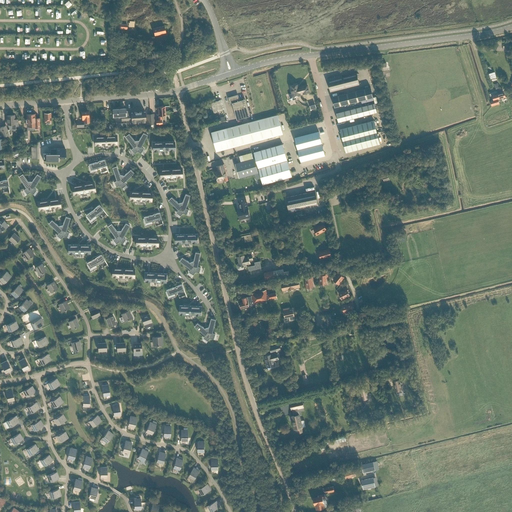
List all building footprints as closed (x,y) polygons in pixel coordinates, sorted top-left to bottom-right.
[(164,26),(153,29),(155,35),(165,33),(164,26)] [(342,77),(345,88),(359,84),(356,73),(342,77)] [(345,88),(342,77),(342,75),(327,79),(330,91),(345,88)] [(292,93),(289,94),(290,99),(291,100),(297,99),(296,96),(300,95),(300,93),(303,92),(303,94),(309,92),(307,85),(298,87),(297,84),(296,84),(294,84),(293,85),(290,86),(292,93)] [(371,87),(332,97),(334,107),(373,98),(371,87)] [(499,104),(498,99),(505,97),(504,92),(492,95),(493,100),(490,101),(492,106),(499,104)] [(248,121),(247,117),(250,116),(245,99),(240,101),(238,94),(228,97),(230,104),(232,103),(237,120),(243,118),(244,122),(245,121),(248,121)] [(221,100),(211,103),(214,113),(224,110),(221,100)] [(374,103),(336,113),(338,122),(377,112),(374,103)] [(272,106),(252,111),(255,121),(264,118),(274,116),(272,106)] [(161,116),(162,120),(165,120),(165,116),(164,107),(157,107),(158,117),(161,116)] [(126,116),(121,116),(121,121),(128,120),(128,123),(132,122),(132,121),(137,121),(137,122),(140,122),(140,120),(145,120),(144,112),(130,113),(130,112),(130,109),(125,109),(126,116)] [(40,128),(39,118),(35,119),(35,114),(26,115),(27,118),(26,118),(26,126),(27,126),(35,126),(35,128),(40,128)] [(274,116),(264,118),(267,128),(280,124),(278,115),(274,116)] [(11,116),(7,116),(7,124),(8,124),(9,130),(15,130),(15,127),(18,127),(17,120),(14,120),(14,116),(11,116)] [(255,121),(254,121),(260,140),(269,137),(267,128),(264,118),(255,121)] [(359,124),(362,136),(377,132),(374,120),(359,124)] [(250,143),(260,140),(254,121),(245,123),(250,143)] [(235,126),(238,136),(240,145),(250,143),(245,123),(235,126)] [(280,124),(267,128),(269,137),(283,134),(280,124)] [(342,137),(343,141),(362,136),(359,124),(340,129),(341,133),(342,137)] [(6,126),(0,127),(3,136),(9,135),(7,130),(6,126)] [(235,126),(226,128),(228,138),(238,136),(235,126)] [(228,138),(226,128),(211,132),(214,142),(228,138)] [(319,131),(304,135),(307,147),(322,143),(319,131)] [(377,132),(362,136),(365,148),(380,144),(377,132)] [(135,141),(129,134),(125,136),(133,148),(131,149),(134,153),(137,151),(138,151),(139,152),(140,153),(143,149),(141,147),(147,135),(143,133),(138,141),(135,141)] [(304,135),(294,137),(298,150),(307,147),(304,135)] [(116,136),(94,137),(95,146),(117,145),(116,136)] [(231,148),(240,145),(238,136),(228,138),(231,148)] [(362,136),(343,141),(344,145),(345,148),(345,149),(346,153),(365,148),(362,136)] [(228,138),(214,142),(216,151),(231,148),(228,138)] [(174,142),(152,142),(153,151),(175,151),(174,142)] [(322,143),(307,147),(310,159),(325,155),(322,143)] [(254,152),(258,168),(287,160),(283,144),(254,152)] [(307,147),(298,150),(301,162),(310,159),(307,147)] [(50,154),(43,154),(43,161),(59,161),(59,159),(65,159),(65,149),(50,149),(50,154)] [(254,158),(252,159),(251,153),(239,156),(241,162),(235,164),(240,183),(248,181),(249,185),(246,186),(248,191),(263,188),(258,172),(254,158)] [(105,160),(89,164),(90,170),(106,165),(105,160)] [(287,160),(258,168),(263,184),(292,176),(287,160)] [(218,171),(215,172),(218,181),(224,179),(224,181),(228,180),(226,171),(224,164),(216,166),(218,171)] [(116,181),(114,182),(116,187),(118,186),(119,186),(120,186),(121,187),(122,188),(126,185),(124,183),(134,173),(130,170),(123,176),(120,175),(116,166),(112,168),(116,181)] [(182,168),(159,170),(160,178),(182,177),(182,168)] [(22,174),(18,177),(26,188),(23,190),(27,194),(29,193),(30,192),(30,193),(31,193),(33,194),(36,190),(34,188),(41,177),(37,174),(32,182),(28,182),(22,174)] [(94,183),(72,186),(73,195),(95,191),(94,183)] [(130,191),(129,200),(151,201),(152,192),(130,191)] [(315,191),(286,197),(289,212),(318,206),(315,191)] [(172,197),(168,200),(178,210),(176,212),(180,216),(182,214),(183,213),(184,213),(186,214),(189,210),(186,208),(190,195),(186,194),(182,203),(179,203),(172,197)] [(246,198),(238,200),(240,209),(237,210),(239,220),(250,217),(246,198)] [(59,199),(37,202),(39,210),(61,207),(59,199)] [(99,205),(86,215),(90,220),(103,210),(103,209),(99,205)] [(159,212),(143,217),(145,223),(161,218),(159,212)] [(52,220),(48,224),(58,233),(56,235),(61,239),(62,237),(63,236),(64,236),(67,237),(69,232),(66,231),(70,218),(66,217),(62,225),(59,226),(52,220)] [(111,224),(107,226),(115,238),(113,240),(116,244),(118,242),(119,242),(120,242),(122,244),(125,239),(123,238),(130,226),(125,223),(120,231),(117,231),(111,224)] [(326,229),(323,224),(314,229),(317,235),(326,229)] [(14,233),(9,239),(15,244),(20,238),(14,233)] [(198,234),(175,235),(176,243),(198,243),(198,234)] [(136,237),(136,246),(158,246),(158,237),(136,237)] [(90,245),(68,245),(68,254),(90,254),(90,245)] [(29,248),(23,253),(27,259),(34,254),(29,248)] [(329,250),(319,253),(320,259),(331,256),(329,250)] [(182,257),(179,261),(190,270),(189,272),(193,275),(195,273),(195,272),(196,272),(197,272),(199,273),(201,267),(198,267),(200,253),(196,252),(193,261),(190,263),(182,257)] [(101,254),(87,263),(90,268),(104,260),(101,254)] [(238,264),(237,265),(238,269),(239,270),(243,269),(244,268),(244,267),(246,266),(246,265),(250,264),(249,260),(252,259),(251,255),(248,256),(248,257),(245,258),(244,256),(238,257),(239,264),(238,264)] [(255,265),(248,267),(249,271),(261,268),(260,261),(254,262),(255,265)] [(42,264),(35,268),(39,275),(46,271),(42,264)] [(112,268),(112,277),(134,278),(134,269),(112,268)] [(273,271),(263,273),(265,280),(275,278),(275,279),(275,280),(285,277),(290,276),(288,269),(285,269),(285,271),(284,272),(283,269),(273,271)] [(6,271),(0,277),(0,280),(3,284),(11,276),(6,271)] [(337,275),(333,280),(339,285),(341,282),(340,282),(344,277),(339,274),(340,273),(338,271),(336,274),(337,275)] [(167,274),(145,273),(144,282),(166,283),(167,274)] [(320,281),(319,281),(319,284),(326,284),(326,277),(328,277),(327,274),(325,274),(325,275),(319,275),(320,281)] [(311,278),(305,279),(306,285),(305,285),(306,288),(313,287),(312,280),(313,280),(313,276),(310,277),(311,278)] [(54,281),(47,286),(51,292),(58,288),(54,281)] [(182,284),(166,290),(169,296),(184,290),(182,284)] [(18,285),(11,293),(15,298),(23,290),(20,288),(18,285)] [(345,291),(339,293),(342,300),(345,299),(344,298),(349,296),(347,290),(348,290),(347,288),(344,289),(345,291)] [(265,290),(251,294),(251,296),(253,303),(253,304),(263,301),(263,300),(267,299),(265,290)] [(242,303),(239,303),(241,308),(248,306),(248,305),(252,304),(252,303),(253,303),(251,296),(250,296),(241,299),(242,303)] [(26,299),(19,307),(24,312),(31,304),(28,301),(26,299)] [(66,301),(58,304),(62,312),(69,308),(66,301)] [(349,304),(342,306),(344,313),(347,312),(352,310),(351,305),(352,305),(351,302),(348,303),(349,304)] [(179,305),(179,314),(201,315),(202,306),(179,305)] [(287,307),(283,308),(285,318),(288,317),(288,319),(294,318),(293,310),(288,311),(287,307)] [(97,308),(89,311),(93,319),(100,315),(97,308)] [(128,310),(121,314),(125,321),(132,317),(128,310)] [(149,314),(141,317),(142,321),(142,322),(143,321),(146,331),(149,330),(149,329),(146,330),(145,328),(152,325),(153,328),(154,328),(149,314)] [(112,315),(105,319),(109,327),(116,323),(112,315)] [(76,318),(68,322),(72,329),(79,325),(76,318)] [(197,323),(194,327),(205,335),(203,338),(208,341),(209,339),(210,338),(211,338),(214,339),(215,334),(213,333),(216,319),(211,318),(208,327),(205,329),(197,323)] [(40,319),(30,324),(33,330),(43,325),(42,322),(40,319)] [(16,321),(6,326),(8,332),(19,328),(16,321)] [(46,336),(35,341),(39,348),(49,343),(46,336)] [(20,337),(10,341),(13,347),(23,343),(20,337)] [(161,337),(153,337),(154,345),(162,345),(161,337)] [(79,341),(71,343),(73,351),(81,349),(79,341)] [(106,343),(98,343),(98,351),(106,351),(106,343)] [(125,343),(116,343),(117,351),(125,351),(125,343)] [(141,343),(133,344),(133,352),(141,351),(141,343)] [(271,354),(264,356),(267,367),(274,365),(273,361),(279,359),(277,354),(278,353),(278,351),(281,350),(279,344),(269,347),(271,353),(271,354)] [(48,354),(38,359),(41,365),(51,360),(48,354)] [(24,358),(18,361),(23,371),(29,368),(24,358)] [(7,360),(0,364),(5,374),(12,370),(7,360)] [(57,378),(47,384),(50,390),(60,384),(57,378)] [(401,380),(394,381),(397,391),(403,389),(401,380)] [(108,384),(102,385),(103,396),(110,395),(108,384)] [(32,386),(22,391),(26,397),(36,392),(32,386)] [(367,387),(360,389),(363,398),(369,397),(367,387)] [(12,389),(5,391),(8,402),(14,400),(12,389)] [(60,396),(50,402),(54,408),(63,402),(60,396)] [(302,401),(290,403),(291,410),(292,410),(294,416),(291,417),(294,430),(297,430),(298,433),(302,432),(302,429),(302,428),(301,424),(302,424),(302,420),(300,421),(297,409),(303,407),(302,401)] [(36,402),(27,408),(30,413),(39,408),(38,406),(36,403),(36,402)] [(63,414),(53,419),(57,425),(67,420),(63,414)] [(97,415),(88,422),(92,427),(102,420),(97,415)] [(15,416),(6,422),(9,427),(18,422),(17,419),(15,417),(15,416)] [(130,416),(127,427),(134,428),(137,417),(130,416)] [(41,420),(31,425),(34,431),(44,426),(41,420)] [(331,428),(326,429),(327,437),(333,435),(332,430),(334,429),(334,428),(335,427),(334,421),(330,422),(331,428)] [(150,422),(146,432),(152,434),(156,424),(155,424),(152,423),(150,422)] [(108,430),(101,439),(106,443),(114,434),(108,430)] [(65,431),(55,436),(58,442),(69,438),(65,431)] [(20,433),(10,439),(14,445),(23,439),(20,433)] [(125,441),(122,452),(129,454),(132,443),(125,441)] [(35,444),(26,450),(29,455),(39,450),(35,444)] [(70,448),(67,458),(74,460),(76,449),(70,448)] [(142,449),(137,458),(143,461),(148,451),(144,450),(142,449)] [(159,452),(156,463),(163,464),(166,453),(159,452)] [(49,454),(40,461),(44,467),(53,460),(49,454)] [(85,456),(82,467),(89,469),(92,458),(85,456)] [(176,458),(173,468),(179,470),(182,460),(178,459),(176,458)] [(373,462),(361,464),(363,473),(375,470),(376,470),(375,465),(375,463),(377,463),(377,461),(373,462)] [(194,468),(188,477),(194,480),(199,471),(196,469),(194,468)] [(345,473),(344,473),(345,479),(356,476),(354,470),(352,471),(352,468),(344,470),(345,473)] [(57,472),(46,476),(49,482),(59,478),(57,472)] [(373,477),(361,480),(363,489),(375,487),(375,486),(378,486),(376,477),(373,478),(373,477)] [(76,479),(73,490),(79,491),(82,481),(81,481),(77,480),(76,479)] [(208,484),(198,489),(201,495),(211,490),(208,484)] [(91,487),(89,497),(95,499),(98,489),(97,488),(93,487),(91,487)] [(59,489),(49,492),(50,499),(61,496),(59,489)] [(325,497),(325,494),(318,496),(318,497),(313,498),(315,505),(316,509),(324,507),(323,503),(322,498),(325,497)] [(217,500),(207,506),(210,511),(220,506),(217,500)]
